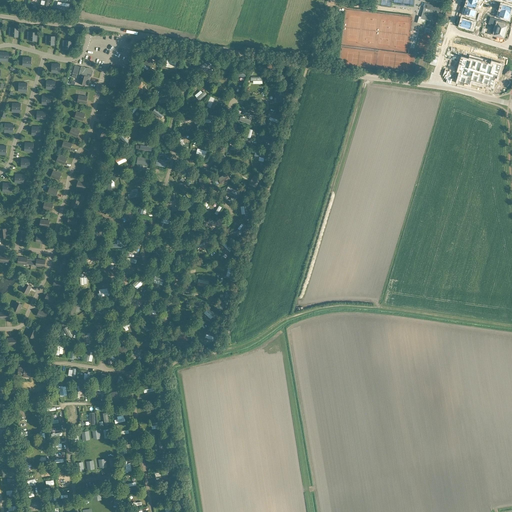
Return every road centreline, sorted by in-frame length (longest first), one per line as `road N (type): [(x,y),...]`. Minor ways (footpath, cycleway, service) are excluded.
road 1 (track): [(307,66),(222,351),(168,369),(192,511)]
road 2 (unclassified): [(307,66),(0,15)]
road 3 (unclassified): [(432,86),(307,66)]
